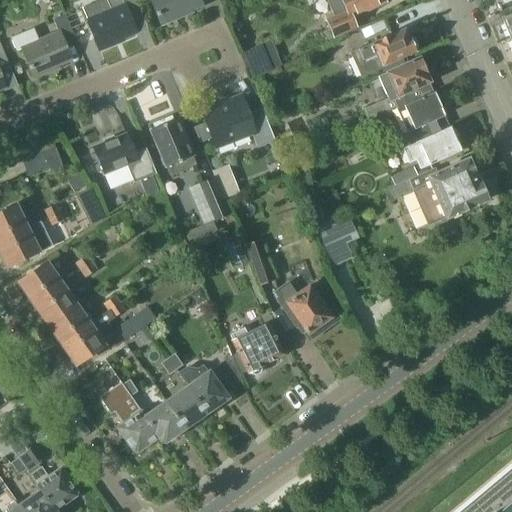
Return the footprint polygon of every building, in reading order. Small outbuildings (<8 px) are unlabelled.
[(98,50),(135,35),(129,21),(140,16),(133,0),(105,0),(110,12),(86,21),(98,50)] [(150,0),(161,24),(201,7),(200,4),(208,0),(150,0)] [(330,0),(336,13),(324,18),(333,40),(357,29),(351,17),(385,3),(383,0),(330,0)] [(511,0),(493,0),(498,11),(511,4),(511,0)] [(511,12),(502,17),(511,38),(511,37),(511,12)] [(34,78),(69,62),(63,48),(76,43),(64,16),(51,22),(56,34),(38,42),(33,30),(10,39),(15,52),(22,49),(34,78)] [(417,45),(414,39),(408,37),(404,29),(357,48),(349,53),(359,77),(370,71),(416,53),(415,52),(417,45)] [(270,42),(239,55),(249,80),(280,67),(270,42)] [(0,91),(5,89),(0,78),(0,73),(9,70),(0,48),(0,91)] [(368,121),(372,120),(432,92),(428,82),(424,73),(427,69),(424,61),(418,61),(417,59),(377,77),(387,100),(364,109),(368,121)] [(438,94),(432,92),(372,120),(397,109),(407,132),(385,142),(390,153),(448,126),(440,108),(442,102),(438,94)] [(273,141),(261,110),(248,115),(240,97),(200,113),(215,150),(251,136),(255,147),(273,141)] [(170,118),(152,126),(154,130),(150,131),(169,177),(195,166),(176,120),(172,122),(170,118)] [(449,128),(448,126),(390,153),(391,154),(400,150),(407,164),(415,160),(420,171),(422,169),(460,152),(455,141),(457,135),(455,130),(449,128)] [(133,154),(125,136),(92,149),(94,153),(89,155),(97,173),(101,171),(103,175),(125,166),(133,184),(155,175),(144,149),(133,154)] [(49,168),(50,172),(62,168),(55,149),(21,161),(27,176),(49,168)] [(412,193),(427,227),(485,201),(467,160),(436,174),(434,169),(417,177),(416,177),(394,187),(384,191),(389,203),(412,193)] [(394,187),(416,177),(413,169),(390,178),(394,187)] [(229,215),(214,178),(187,189),(202,226),(229,215)] [(91,188),(76,196),(91,226),(105,219),(91,188)] [(0,240),(24,229),(31,226),(26,218),(22,220),(15,206),(0,213),(0,240)] [(44,212),(47,218),(59,212),(56,206),(44,212)] [(319,208),(306,213),(311,225),(324,219),(319,208)] [(51,227),(63,220),(59,212),(47,218),(51,227)] [(339,214),(324,219),(311,225),(326,268),(352,259),(347,244),(358,240),(349,217),(342,220),(339,214)] [(0,251),(7,266),(38,251),(30,236),(35,234),(31,226),(24,229),(0,240),(0,251)] [(260,240),(245,246),(258,286),(273,281),(260,240)] [(240,246),(227,251),(235,271),(248,266),(240,246)] [(96,271),(87,256),(74,265),(84,279),(96,271)] [(47,264),(18,283),(33,304),(65,281),(60,274),(56,277),(47,264)] [(33,304),(47,324),(75,304),(67,292),(71,289),(65,281),(33,304)] [(276,300),(296,329),(302,325),(312,340),(340,320),(332,308),(325,313),(307,288),(296,296),(287,284),(274,293),(277,299),(276,300)] [(114,297),(104,304),(108,311),(119,304),(114,297)] [(75,304),(47,324),(61,344),(93,322),(88,314),(84,317),(75,304)] [(61,344),(75,365),(110,341),(113,334),(106,324),(124,312),(119,304),(108,311),(93,322),(61,344)] [(124,341),(155,320),(147,308),(116,330),(124,341)] [(283,353),(268,323),(232,341),(248,375),(265,367),(263,363),(283,353)] [(182,367),(174,355),(167,359),(175,371),(182,367)] [(160,364),(168,376),(175,371),(167,359),(160,364)] [(208,371),(186,386),(206,414),(228,399),(208,371)] [(128,381),(122,385),(131,397),(136,392),(128,381)] [(134,452),(139,452),(158,438),(159,438),(144,417),(144,416),(131,397),(122,385),(121,383),(99,398),(111,415),(114,413),(123,425),(117,429),(134,452)] [(165,402),(184,429),(206,414),(186,386),(165,402)] [(162,443),(165,443),(184,429),(165,402),(144,416),(144,417),(159,438),(158,438),(162,443)] [(17,459),(26,471),(34,482),(39,490),(40,490),(55,510),(55,509),(75,496),(76,490),(60,468),(47,477),(29,450),(26,451),(16,436),(6,443),(17,459)] [(17,459),(10,464),(18,475),(26,471),(17,459)] [(511,511),(511,471),(463,511),(511,511)] [(39,490),(18,505),(22,511),(57,511),(55,509),(55,510),(40,490),(39,490)]
